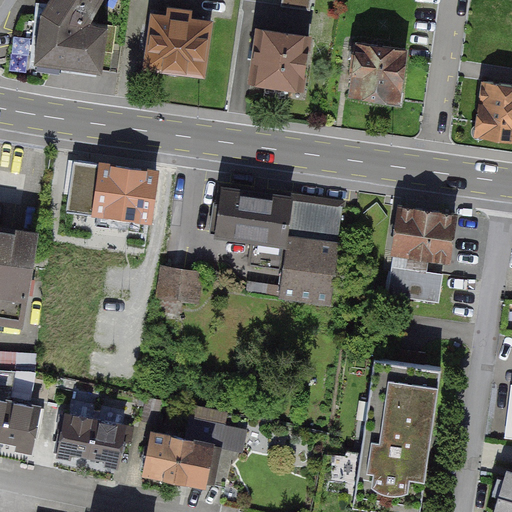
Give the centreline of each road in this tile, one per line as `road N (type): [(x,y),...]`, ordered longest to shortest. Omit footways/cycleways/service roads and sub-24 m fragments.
road 1 (tertiary): [(429,172),(0,107)]
road 2 (residential): [(465,511),(505,183)]
road 3 (residential): [(459,0),(429,172)]
road 4 (residential): [(166,511),(0,477)]
